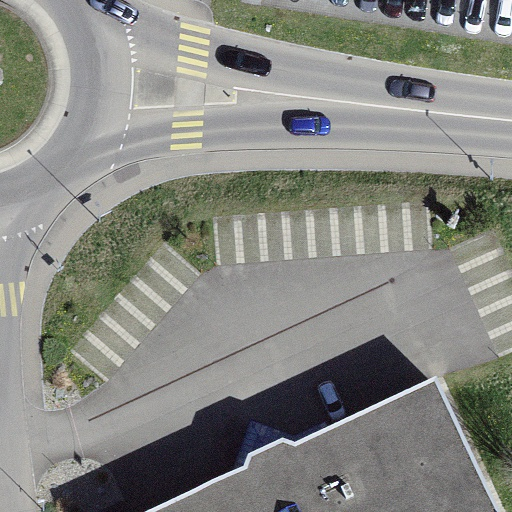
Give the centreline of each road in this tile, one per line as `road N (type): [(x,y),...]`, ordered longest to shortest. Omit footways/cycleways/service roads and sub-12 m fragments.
road 1 (secondary): [(104,85),(511,120)]
road 2 (secondary): [(0,205),(52,183),(79,156),(104,85)]
